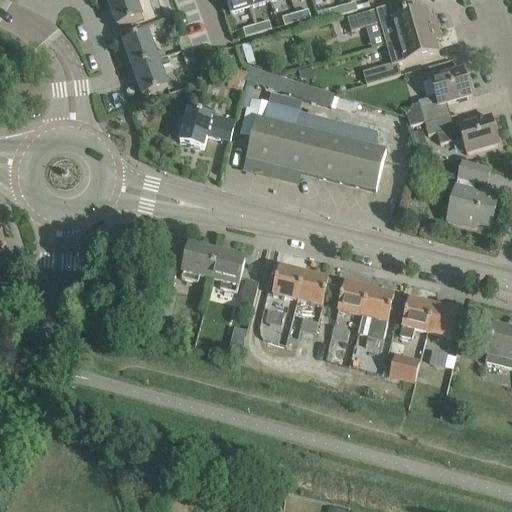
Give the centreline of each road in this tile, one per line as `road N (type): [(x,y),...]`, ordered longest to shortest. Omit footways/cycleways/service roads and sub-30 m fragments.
road 1 (tertiary): [(511,282),(102,186)]
road 2 (tertiary): [(0,437),(52,312),(59,214)]
road 3 (residential): [(83,0),(112,83),(70,89)]
